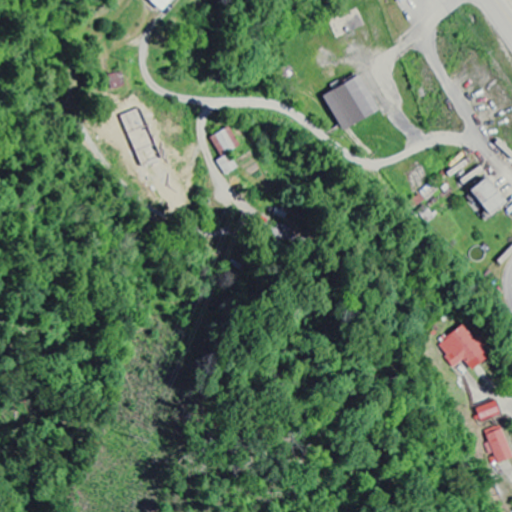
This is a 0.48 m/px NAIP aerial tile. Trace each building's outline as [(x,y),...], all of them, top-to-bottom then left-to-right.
[(144,0),(161,13),(172,0),(144,0)] [(125,88),(122,73),(107,77),(111,91),(125,88)] [(341,133),(377,113),(357,78),(322,97),(341,133)] [(237,170),(228,154),(239,148),(227,129),(209,139),(221,159),(216,163),(225,177),(237,170)] [(467,193),(486,179),(478,169),(460,183),(467,193)] [(469,192),(487,218),(504,206),(487,180),(469,192)] [(437,347),(454,369),(463,362),(470,372),(491,357),(476,337),(472,340),(463,327),(437,347)] [(476,410),(482,423),(500,416),(495,403),(476,410)] [(494,467),(511,459),(500,427),(485,432),(489,444),(485,445),(490,457),(490,456),(494,467)]
